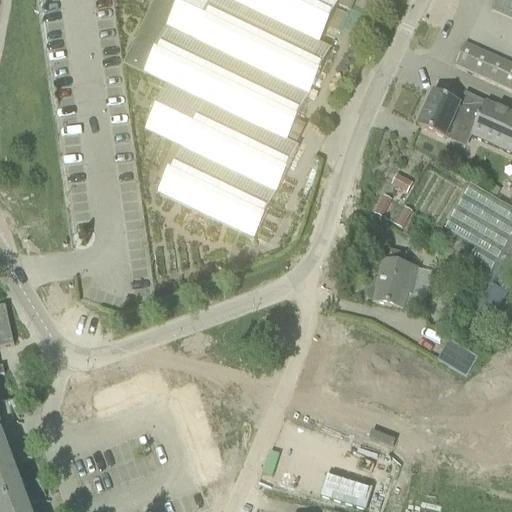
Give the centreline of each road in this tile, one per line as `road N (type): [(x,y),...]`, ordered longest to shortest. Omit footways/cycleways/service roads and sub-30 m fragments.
road 1 (residential): [(422,0),(370,107),(306,278)]
road 2 (residential): [(306,278),(268,299),(86,361),(54,352)]
road 3 (residential): [(277,398),(361,431),(511,472)]
road 4 (residential): [(54,352),(47,420),(83,511)]
road 5 (residential): [(277,398),(306,278)]
road 6 (residential): [(236,511),(277,398)]
